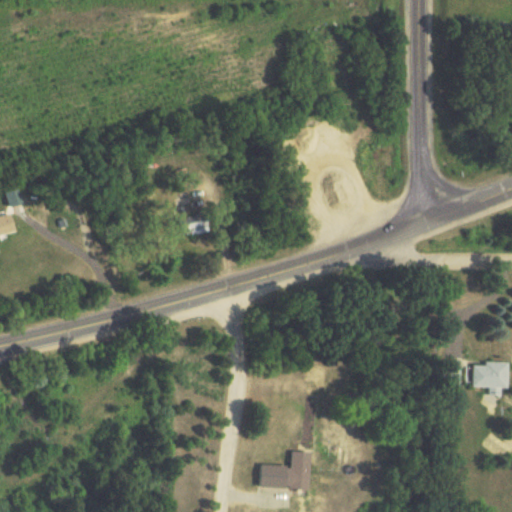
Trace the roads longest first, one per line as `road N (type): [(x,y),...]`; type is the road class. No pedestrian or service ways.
road 1 (tertiary): [(0,339),(344,254),(511,186)]
road 2 (residential): [(226,281),(235,384),(220,511)]
road 3 (tertiary): [(432,219),(415,117),(415,0)]
road 4 (residential): [(344,254),(511,261)]
